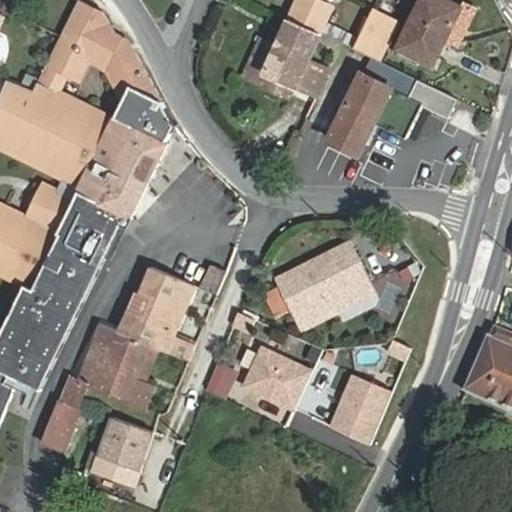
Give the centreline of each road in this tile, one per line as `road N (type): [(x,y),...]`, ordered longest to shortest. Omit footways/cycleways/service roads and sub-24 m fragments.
road 1 (residential): [(176,77),(216,140),(260,186),(310,199),(437,204),(492,227)]
road 2 (secondary): [(492,227),(431,407),(380,511)]
